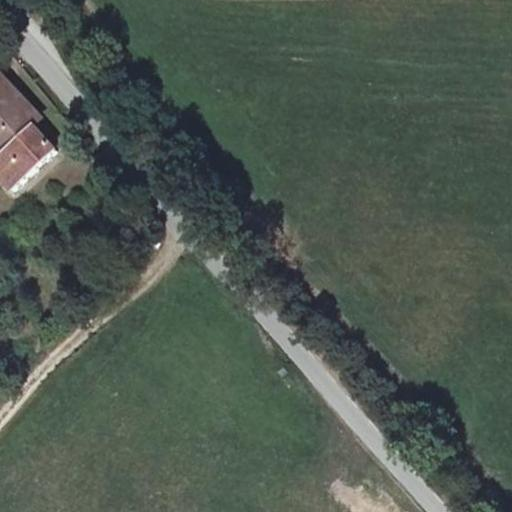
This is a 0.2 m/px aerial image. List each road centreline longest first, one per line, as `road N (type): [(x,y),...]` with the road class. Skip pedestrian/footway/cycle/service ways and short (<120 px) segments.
road 1 (unclassified): [(0,5),(182,225),(438,511)]
road 2 (track): [(182,225),(0,408)]
